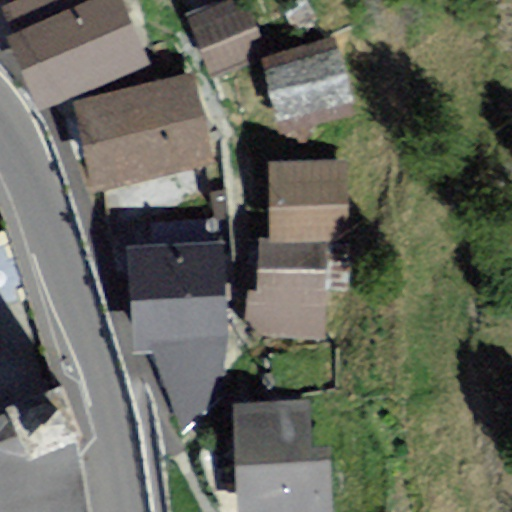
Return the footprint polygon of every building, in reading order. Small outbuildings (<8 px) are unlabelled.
[(122,0),(76,0),(14,24),(45,102),(147,63),(122,0)] [(236,1),(187,17),(207,76),(256,60),(236,1)] [(330,45),(262,60),(278,133),(345,118),(330,45)] [(195,70),(84,91),(101,182),(213,161),(195,70)] [(339,165),(268,166),(269,239),(340,238),(339,165)] [(225,235),(137,239),(142,348),(171,347),(174,404),(233,401),(225,235)] [(319,245),(259,242),(254,336),(313,339),(319,245)] [(307,402),(235,405),(238,511),(321,511),(325,464),(307,402)] [(0,414),(0,511),(82,511),(69,449),(23,463),(0,414)]
